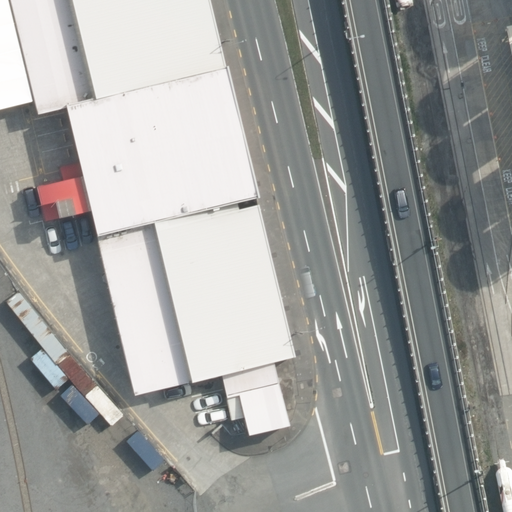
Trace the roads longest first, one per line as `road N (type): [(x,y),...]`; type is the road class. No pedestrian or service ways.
road 1 (primary): [(373,511),(246,0)]
road 2 (primary): [(321,0),(423,511)]
road 3 (motorway): [(362,0),(460,511)]
